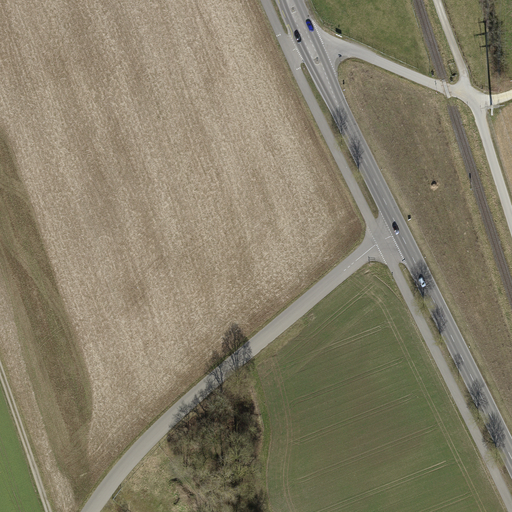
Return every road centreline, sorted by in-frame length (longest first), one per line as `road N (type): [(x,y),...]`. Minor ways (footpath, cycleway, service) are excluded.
road 1 (track): [(511,504),(289,52)]
road 2 (unclassified): [(91,511),(128,460),(200,389),(400,230)]
road 3 (secondary): [(290,0),(400,230)]
road 4 (secondary): [(400,230),(511,456)]
road 5 (track): [(289,52),(351,49),(473,97)]
road 6 (track): [(48,511),(0,369)]
road 7 (track): [(473,97),(511,220)]
